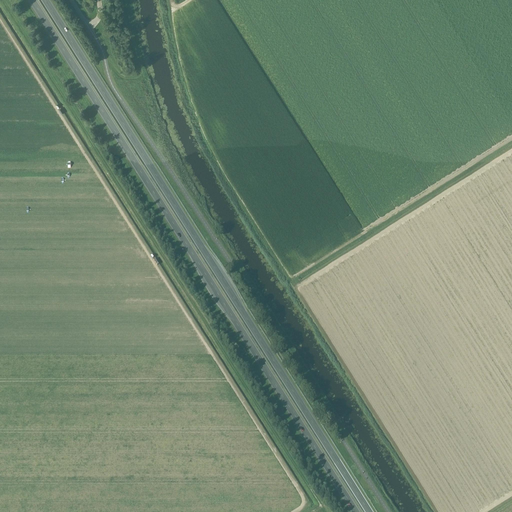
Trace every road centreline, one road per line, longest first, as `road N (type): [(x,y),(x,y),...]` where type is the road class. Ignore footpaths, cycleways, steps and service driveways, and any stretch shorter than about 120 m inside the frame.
road 1 (trunk): [(31,0),(355,511)]
road 2 (trunk): [(368,511),(45,0)]
